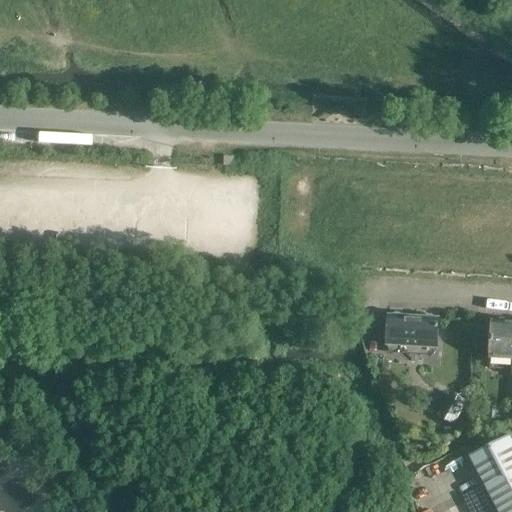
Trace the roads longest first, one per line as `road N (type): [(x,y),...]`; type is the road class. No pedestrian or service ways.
road 1 (unclassified): [(511,146),(0,120)]
road 2 (track): [(0,183),(154,187)]
